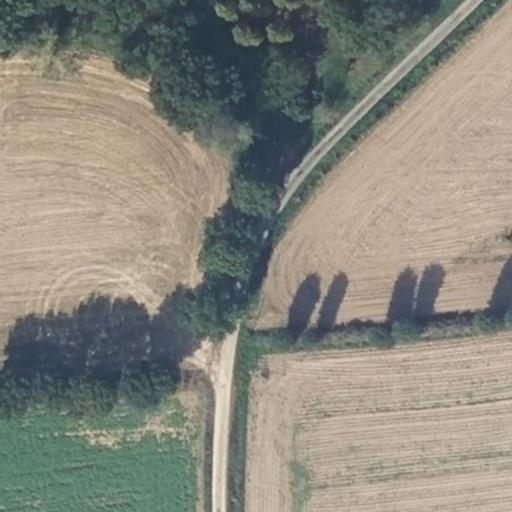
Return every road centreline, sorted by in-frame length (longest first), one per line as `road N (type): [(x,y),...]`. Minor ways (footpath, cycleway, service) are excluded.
road 1 (unclassified): [(207,511),(222,310),(297,185),(475,0)]
road 2 (track): [(75,0),(199,19),(313,0)]
